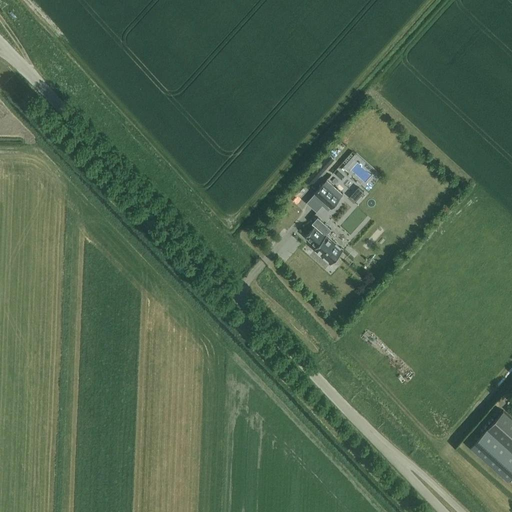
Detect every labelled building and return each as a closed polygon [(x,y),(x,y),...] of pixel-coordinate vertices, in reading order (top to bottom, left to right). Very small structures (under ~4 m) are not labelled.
[(340,164),(331,173),(341,183),(350,173),(340,164)] [(311,175),(306,180),(310,185),(315,179),(311,175)] [(340,198),(323,182),(314,193),(331,208),(340,198)] [(314,225),(305,236),(316,245),(313,248),(329,263),(343,249),(326,234),(331,228),(318,216),(312,223),(314,225)] [(471,447),(508,480),(511,475),(511,418),(503,410),(471,447)]
